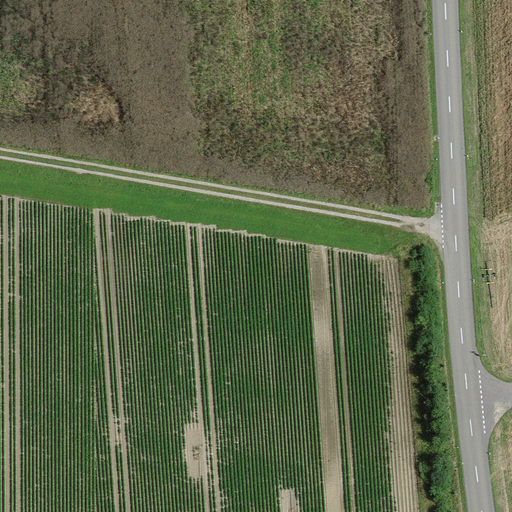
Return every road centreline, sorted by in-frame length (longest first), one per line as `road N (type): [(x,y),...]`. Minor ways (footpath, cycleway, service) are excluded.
road 1 (tertiary): [(445,0),(461,330),(482,511)]
road 2 (track): [(455,230),(0,155)]
